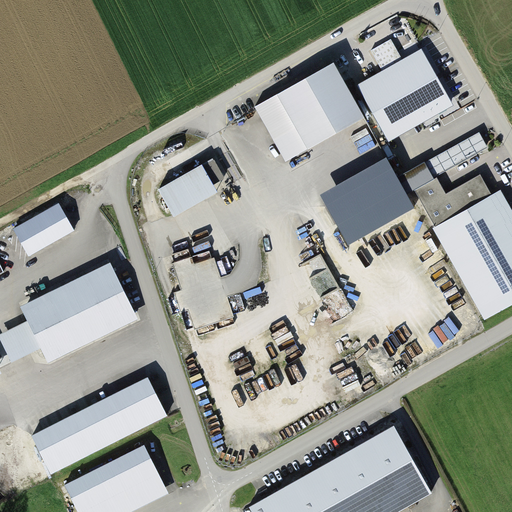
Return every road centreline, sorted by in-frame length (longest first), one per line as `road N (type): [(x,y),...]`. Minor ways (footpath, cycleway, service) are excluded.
road 1 (unclassified): [(218,492),(115,187),(117,168),(129,151),(398,0)]
road 2 (residential): [(511,324),(218,492)]
road 3 (unknown): [(0,353),(11,406),(165,336)]
road 4 (unclassified): [(511,140),(433,0)]
road 5 (unknown): [(398,389),(441,481),(411,511)]
road 6 (track): [(117,168),(0,223)]
road 7 (unknown): [(260,202),(233,282),(195,295)]
